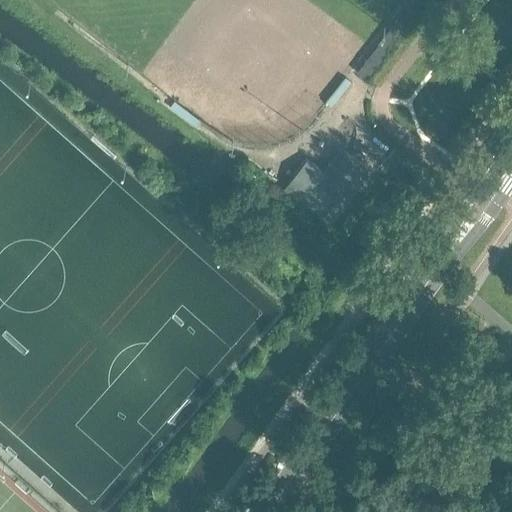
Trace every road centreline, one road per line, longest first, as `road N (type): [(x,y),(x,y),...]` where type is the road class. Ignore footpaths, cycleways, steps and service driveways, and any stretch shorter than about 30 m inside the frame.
road 1 (tertiary): [(511,142),(258,511)]
road 2 (tertiary): [(280,511),(511,183)]
